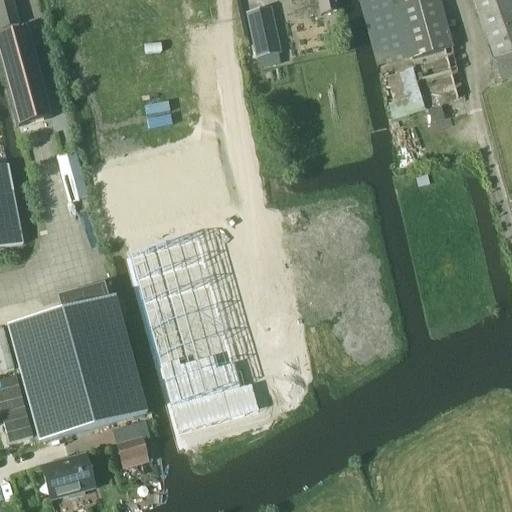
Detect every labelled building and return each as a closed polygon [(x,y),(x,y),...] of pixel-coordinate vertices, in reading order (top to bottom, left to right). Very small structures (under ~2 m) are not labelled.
[(0,31),(18,27),(10,0),(5,0),(0,1),(0,31)] [(336,0),(322,0),(326,15),(339,12),(336,0)] [(369,11),(362,13),(391,122),(423,114),(410,63),(452,52),(438,0),(386,0),(368,5),(369,11)] [(511,0),(472,0),(493,61),(500,83),(511,79),(511,0)] [(270,10),(245,14),(254,61),(274,57),(279,56),(270,10)] [(27,32),(0,39),(0,66),(17,129),(52,120),(27,32)] [(7,168),(0,169),(0,251),(22,247),(7,168)] [(128,260),(177,437),(258,415),(252,388),(239,391),(198,240),(128,260)] [(111,301),(7,330),(39,446),(111,426),(146,417),(114,300),(111,301)] [(121,466),(146,459),(142,443),(117,450),(121,466)] [(93,492),(84,458),(41,470),(50,504),(93,492)]
